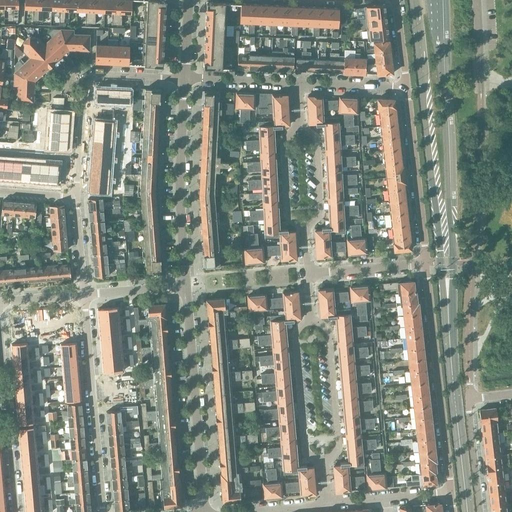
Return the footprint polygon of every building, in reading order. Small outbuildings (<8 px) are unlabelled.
[(18,14),(18,0),(4,0),(4,7),(12,7),(12,14),(18,14)] [(38,0),(24,0),(24,8),(33,8),(33,15),(38,15),(38,0)] [(51,0),(38,0),(38,15),(43,15),(43,9),(51,9),(51,0)] [(64,16),(64,0),(51,0),(51,9),(59,9),(59,16),(64,16)] [(78,10),(78,0),(64,0),(64,16),(69,17),(69,10),(78,10)] [(90,18),(91,0),(78,0),(78,10),(86,11),(85,17),(90,18)] [(104,12),(104,0),(91,0),(90,18),(95,18),(96,11),(104,12)] [(117,19),(117,0),(104,0),(104,12),(112,12),(112,19),(117,19)] [(131,0),(117,0),(117,19),(122,19),(122,12),(131,13),(131,0)] [(165,12),(166,0),(162,0),(142,0),(142,5),(145,5),(144,11),(165,12)] [(206,2),(206,13),(227,14),(227,9),(230,9),(230,3),(206,2)] [(252,4),(240,4),(239,22),(248,22),(251,23),(252,4)] [(263,5),(252,4),(251,23),(254,23),(262,23),(263,5)] [(385,16),(384,4),(363,7),(365,18),(385,16)] [(273,5),(263,5),(262,23),(269,23),(272,24),(273,5)] [(284,6),(273,5),(272,24),(275,24),(283,24),(284,6)] [(295,6),(284,6),(283,24),(291,24),(294,25),(295,6)] [(306,7),(295,6),(294,25),(297,25),(305,25),(306,7)] [(316,7),(306,7),(305,25),(312,25),(316,26),(316,7)] [(327,8),(316,7),(316,26),(319,26),(326,26),(327,8)] [(339,8),(327,8),(326,26),(338,27),(339,8)] [(165,12),(144,11),(144,21),(165,22),(165,12)] [(227,14),(206,13),(205,24),(226,25),(227,14)] [(387,26),(385,16),(365,18),(366,29),(387,26)] [(143,32),(164,33),(165,22),(144,21),(143,32)] [(226,25),(205,24),(205,35),(226,36),(226,25)] [(388,38),(387,26),(366,29),(368,40),(388,38)] [(53,37),(66,51),(68,49),(72,49),(73,34),(73,30),(53,29),(49,33),(53,37)] [(143,43),(164,44),(164,33),(143,32),(143,43)] [(73,34),(72,49),(80,50),(81,35),(73,34)] [(81,35),(80,50),(89,50),(89,35),(81,35)] [(226,36),(205,35),(204,46),(225,47),(226,36)] [(26,39),(51,65),(58,59),(45,45),(38,38),(31,37),(29,36),(26,39)] [(45,45),(58,59),(66,51),(53,37),(45,45)] [(7,38),(6,45),(12,46),(12,45),(14,45),(15,38),(7,38)] [(31,58),(44,72),(51,65),(26,39),(23,42),(25,43),(24,51),(31,58)] [(282,56),(281,70),(293,71),(294,52),(287,52),(288,40),(283,40),(283,48),(282,56)] [(366,50),(367,54),(390,52),(389,41),(374,42),(374,49),(366,50)] [(164,44),(143,43),(142,54),(163,55),(164,44)] [(107,45),(96,44),(95,63),(106,63),(107,45)] [(106,63),(117,64),(118,45),(107,45),(106,63)] [(128,64),(129,46),(118,45),(117,64),(128,64)] [(225,47),(204,46),(204,56),(225,57),(225,47)] [(2,48),(2,52),(0,53),(0,57),(12,59),(12,49),(2,48)] [(375,57),(376,64),(391,62),(390,52),(367,54),(367,58),(375,57)] [(271,70),(271,56),(272,53),(266,53),(266,55),(260,55),(260,69),(271,70)] [(295,71),(305,71),(306,53),(301,53),(301,59),(296,59),(295,71)] [(305,71),(315,72),(315,59),(310,59),(310,53),(306,53),(305,71)] [(139,65),(163,66),(163,55),(142,54),(142,59),(139,59),(139,65)] [(237,68),(248,69),(249,55),(238,54),(237,68)] [(315,72),(324,72),(325,60),(325,54),(320,54),(320,60),(315,59),(315,72)] [(325,60),(324,72),(333,72),(334,54),(330,54),(330,60),(325,60)] [(334,54),(333,72),(343,73),(343,61),(338,60),(338,55),(334,54)] [(248,69),(260,69),(260,55),(249,55),(248,69)] [(225,57),(204,56),(203,68),(227,69),(228,63),(225,63),(225,57)] [(271,70),(281,70),(282,56),(271,56),(271,70)] [(343,73),(354,73),(355,58),(344,57),(343,73)] [(17,63),(34,81),(44,72),(31,58),(23,65),(19,61),(17,63)] [(355,58),(354,73),(365,74),(366,58),(355,58)] [(376,64),(367,64),(367,69),(376,68),(377,74),(393,73),(391,62),(376,64)] [(13,85),(19,85),(34,85),(34,81),(17,63),(15,65),(14,81),(13,81),(13,85)] [(13,86),(13,85),(13,81),(2,80),(3,73),(0,72),(0,85),(2,85),(7,85),(7,86),(13,86)] [(13,89),(13,93),(33,94),(34,85),(19,85),(18,89),(13,89)] [(96,86),(95,102),(107,103),(107,87),(96,86)] [(107,87),(107,103),(118,103),(119,87),(107,87)] [(119,87),(118,103),(130,104),(130,88),(119,87)] [(145,89),(144,105),(159,106),(159,102),(161,102),(162,89),(145,89)] [(203,104),(203,107),(218,108),(219,92),(202,91),(202,103),(203,104)] [(242,121),(243,121),(244,121),(245,93),(236,92),(235,108),(240,108),(239,121),(242,121)] [(33,94),(13,93),(13,101),(18,101),(33,102),(33,94)] [(245,93),(244,121),(249,122),(250,108),(254,109),(255,93),(245,93)] [(261,102),(261,104),(273,103),(272,94),(257,93),(256,102),(261,102)] [(261,104),(262,107),(288,107),(287,94),(272,94),(273,103),(261,104)] [(307,95),(308,106),(337,104),(337,100),(323,101),(322,96),(307,95)] [(64,106),(65,97),(54,96),(53,106),(64,106)] [(348,113),(349,97),(339,97),(339,112),(343,112),(344,126),(346,126),(349,126),(348,113)] [(358,98),(349,97),(348,113),(349,126),(353,126),(353,125),(353,113),(357,113),(358,98)] [(377,99),(379,114),(396,112),(395,106),(396,105),(396,102),(394,101),(394,99),(377,99)] [(308,106),(308,115),(323,114),(323,109),(337,109),(337,104),(308,106)] [(144,105),(143,121),(158,122),(159,115),(160,115),(161,112),(160,110),(159,110),(159,106),(144,105)] [(203,116),(203,123),(217,124),(218,108),(203,107),(203,111),(202,111),(201,114),(201,116),(203,116)] [(272,112),(273,116),(288,115),(288,107),(262,107),(256,108),(256,113),(258,113),(272,112)] [(50,111),(49,120),(70,121),(70,112),(50,111)] [(379,114),(380,126),(397,124),(397,123),(398,122),(398,119),(396,117),(396,112),(379,114)] [(323,114),(308,115),(309,123),(316,123),(316,125),(320,125),(320,122),(339,121),(339,117),(324,118),(323,114)] [(273,120),(258,121),(258,126),(278,125),(278,127),(282,127),(282,125),(289,125),(288,115),(273,116),(273,120)] [(93,118),(93,128),(113,129),(114,120),(93,118)] [(49,120),(49,129),(69,130),(70,121),(49,120)] [(143,121),(142,137),(157,138),(158,134),(159,134),(160,132),(159,129),(158,129),(158,122),(143,121)] [(340,131),(339,121),(320,122),(320,125),(324,125),(324,132),(340,131)] [(202,136),(202,139),(217,140),(217,124),(203,123),(202,131),(201,130),(200,133),(200,135),(202,136)] [(380,126),(382,138),(398,137),(398,131),(399,130),(399,127),(397,126),(397,124),(380,126)] [(258,126),(259,136),(274,135),(274,127),(278,127),(278,125),(258,126)] [(93,128),(92,137),(113,138),(113,129),(93,128)] [(49,129),(48,138),(68,139),(69,130),(49,129)] [(324,132),(325,141),(354,139),(354,134),(340,135),(340,131),(324,132)] [(23,141),(33,142),(34,134),(23,133),(23,141)] [(245,140),(245,145),(275,143),(274,135),(259,136),(259,139),(245,140)] [(92,137),(91,146),(112,147),(113,138),(92,137)] [(142,137),(141,153),(157,153),(157,146),(158,147),(159,144),(159,142),(157,142),(157,138),(142,137)] [(382,138),(383,150),(400,149),(400,147),(401,146),(400,143),(399,142),(398,137),(382,138)] [(48,138),(47,147),(68,149),(68,139),(48,138)] [(201,148),(201,155),(216,156),(217,140),(202,139),(202,143),(200,143),(200,146),(200,148),(201,148)] [(354,139),(325,141),(325,151),(341,151),(340,145),(354,144),(354,139)] [(260,149),(260,154),(275,153),(275,143),(245,145),(246,150),(260,149)] [(91,146),(91,154),(111,156),(112,147),(91,146)] [(383,150),(384,163),(401,161),(400,155),(402,154),(401,151),(400,150),(400,149),(383,150)] [(341,151),(325,151),(326,162),(355,160),(355,156),(341,157),(341,151)] [(91,154),(90,164),(111,165),(111,156),(91,154)] [(246,162),(246,167),(276,165),(275,156),(260,157),(260,161),(246,162)] [(141,157),(140,174),(155,175),(156,168),(157,168),(157,166),(157,163),(156,163),(156,158),(141,157)] [(4,159),(2,180),(12,180),(13,159),(4,159)] [(13,159),(12,180),(20,181),(22,160),(13,159)] [(22,160),(20,181),(29,182),(31,161),(22,160)] [(200,166),(200,172),(215,172),(219,172),(219,166),(228,167),(228,166),(228,162),(219,161),(200,160),(200,161),(199,161),(199,163),(199,166),(200,166)] [(326,162),(326,171),(342,170),(342,166),(359,165),(358,160),(355,161),(355,160),(326,162)] [(31,161),(29,182),(39,182),(40,162),(31,161)] [(384,163),(386,175),(402,173),(402,172),(404,172),(403,166),(402,166),(401,161),(384,163)] [(40,162),(39,182),(48,183),(49,162),(40,162)] [(49,162),(48,183),(56,184),(58,163),(49,162)] [(90,164),(89,172),(110,174),(111,165),(90,164)] [(261,171),(261,175),(276,174),(276,165),(246,167),(247,167),(242,167),(242,172),(261,171)] [(326,171),(327,181),(356,179),(356,174),(342,175),(342,170),(326,171)] [(89,172),(88,182),(109,183),(110,174),(89,172)] [(199,183),(200,186),(214,187),(215,172),(200,172),(200,178),(198,178),(198,180),(198,183),(199,183)] [(140,174),(139,191),(155,191),(155,187),(156,187),(157,185),(156,182),(155,182),(155,175),(140,174)] [(243,185),(277,183),(276,174),(261,175),(261,179),(239,180),(239,185),(243,185)] [(386,180),(387,190),(404,188),(403,182),(405,182),(404,177),(403,177),(403,176),(386,178),(377,179),(378,181),(386,180)] [(327,181),(327,189),(343,188),(343,184),(356,184),(356,179),(327,181)] [(88,182),(88,191),(109,192),(109,183),(88,182)] [(262,189),(262,193),(277,192),(277,183),(243,185),(243,187),(248,187),(248,190),(262,189)] [(199,195),(200,203),(215,202),(214,193),(214,187),(200,186),(200,190),(198,190),(198,193),(198,195),(199,195)] [(343,188),(327,189),(328,199),(328,200),(343,199),(343,198),(343,193),(360,192),(360,187),(343,188)] [(387,190),(389,202),(405,200),(405,199),(406,198),(406,194),(405,193),(404,188),(387,190)] [(139,191),(141,208),(156,207),(155,200),(157,200),(157,197),(156,195),(155,195),(155,191),(139,191)] [(262,198),(263,202),(278,201),(277,192),(262,193),(248,193),(248,194),(244,194),(244,199),(262,198)] [(87,199),(88,210),(103,209),(102,197),(87,199)] [(36,216),(37,200),(3,199),(2,215),(36,216)] [(328,200),(328,211),(358,210),(358,209),(358,205),(343,205),(343,201),(343,199),(328,200)] [(389,202),(390,214),(407,212),(406,207),(407,205),(407,202),(406,201),(405,200),(389,202)] [(201,215),(201,219),(216,218),(215,202),(200,203),(200,210),(199,210),(199,213),(200,215),(201,215)] [(65,203),(50,204),(54,249),(69,248),(65,203)] [(244,216),(245,216),(249,215),(279,214),(278,204),(263,205),(263,210),(243,211),(244,216)] [(142,217),(142,224),(157,223),(157,219),(158,219),(158,216),(158,214),(156,214),(156,207),(141,208),(142,217)] [(88,210),(89,221),(104,220),(103,209),(88,210)] [(328,211),(329,220),(344,219),(344,215),(351,214),(358,214),(362,214),(361,209),(358,209),(358,210),(328,211)] [(390,214),(391,226),(408,225),(408,223),(409,222),(409,219),(407,218),(407,212),(390,214)] [(264,219),(264,223),(279,222),(279,214),(249,215),(245,216),(246,220),(264,219)] [(202,228),(202,235),(217,234),(216,218),(201,219),(201,223),(200,223),(200,226),(201,228),(202,228)] [(315,230),(315,231),(345,229),(344,219),(329,220),(329,227),(321,227),(321,230),(315,230)] [(89,221),(90,232),(105,231),(111,231),(110,225),(104,226),(104,220),(89,221)] [(264,223),(264,233),(283,232),(283,229),(280,230),(279,222),(264,223)] [(142,224),(143,240),(158,239),(158,232),(159,231),(159,229),(159,227),(157,227),(157,223),(142,224)] [(361,238),(360,225),(360,224),(355,225),(357,254),(367,253),(366,238),(361,238)] [(355,225),(354,225),(350,225),(352,239),(347,239),(348,255),(357,254),(355,225)] [(391,226),(393,238),(410,237),(409,231),(410,230),(410,227),(408,226),(408,225),(391,226)] [(280,241),(295,240),(295,231),(288,231),(288,229),(283,229),(283,232),(264,233),(265,237),(280,236),(280,241)] [(315,231),(315,239),(330,238),(330,234),(341,234),(341,237),(345,237),(345,233),(345,229),(315,231)] [(90,232),(91,243),(106,242),(112,241),(111,237),(105,238),(105,231),(90,232)] [(257,233),(253,233),(252,234),(255,263),(264,262),(263,247),(258,247),(257,233)] [(203,247),(204,251),(219,250),(217,234),(202,235),(203,242),(202,242),(201,245),(202,247),(203,247)] [(244,248),(245,264),(255,263),(252,234),(247,234),(249,248),(244,248)] [(315,239),(315,248),(345,246),(345,242),(345,237),(341,237),(341,242),(331,242),(330,238),(315,239)] [(410,237),(393,238),(394,251),(411,249),(411,248),(412,246),(412,243),(410,242),(410,237)] [(143,240),(145,256),(160,255),(159,251),(161,251),(161,248),(160,246),(159,246),(158,239),(143,240)] [(264,246),(265,251),(296,249),(295,240),(280,241),(280,245),(264,246)] [(91,243),(92,254),(106,253),(106,247),(112,246),(112,245),(119,245),(119,241),(106,242),(91,243)] [(345,246),(315,248),(316,257),(331,256),(331,252),(345,251),(345,246)] [(296,249),(265,251),(265,255),(270,255),(281,255),(281,260),(279,260),(296,259),(296,249)] [(219,250),(204,251),(204,255),(202,255),(203,267),(220,266),(219,250)] [(92,254),(93,265),(101,265),(107,264),(107,260),(106,253),(92,254)] [(160,255),(145,256),(146,272),(163,271),(162,259),(160,259),(160,255)] [(0,268),(0,283),(72,277),(71,263),(0,268)] [(116,264),(113,264),(114,267),(116,267),(116,274),(124,274),(123,263),(116,264)] [(101,265),(93,265),(94,277),(108,275),(108,269),(107,264),(101,265)] [(398,293),(400,293),(415,292),(415,290),(414,290),(413,281),(383,284),(384,289),(398,288),(398,293)] [(368,285),(359,286),(362,315),(366,314),(365,301),(370,300),(368,285)] [(357,315),(359,315),(362,315),(359,286),(350,287),(351,302),(356,302),(357,315)] [(318,289),(319,299),(348,296),(347,291),(333,293),(333,288),(318,289)] [(269,298),(269,303),(299,300),(298,291),(282,292),(283,297),(269,298)] [(401,305),(403,304),(417,303),(416,299),(418,299),(417,293),(416,293),(415,292),(400,293),(401,305)] [(266,294),(256,295),(260,330),(262,330),(262,324),(264,323),(263,310),(267,309),(266,294)] [(260,330),(256,295),(247,296),(249,311),(253,310),(255,331),(260,330)] [(319,299),(319,308),(334,307),(333,302),(344,301),(345,305),(350,305),(349,296),(348,296),(319,299)] [(207,314),(208,314),(227,312),(227,307),(226,307),(225,297),(206,299),(207,314)] [(284,306),(284,311),(299,310),(299,300),(269,303),(270,308),(284,306)] [(146,319),(165,318),(166,318),(165,303),(147,304),(148,314),(145,314),(146,319)] [(403,304),(404,316),(419,314),(418,303),(417,303),(403,304)] [(118,307),(97,308),(98,318),(118,316),(118,307)] [(327,318),(331,318),(331,315),(350,313),(350,309),(334,310),(334,307),(319,308),(320,317),(327,316),(327,318)] [(209,326),(209,329),(224,328),(223,316),(235,316),(247,315),(246,310),(234,311),(227,312),(208,314),(209,321),(207,321),(208,326),(209,326)] [(284,311),(284,315),(285,322),(293,321),(293,319),(300,318),(299,310),(284,311)] [(335,317),(336,324),(351,323),(350,313),(331,315),(331,318),(335,317)] [(404,316),(405,327),(421,325),(419,314),(404,316)] [(270,316),(271,331),(286,329),(285,322),(284,315),(270,316)] [(118,316),(98,318),(99,327),(119,325),(118,316)] [(150,323),(151,335),(166,333),(166,329),(167,329),(167,324),(165,325),(165,318),(146,319),(138,319),(134,320),(135,333),(139,332),(139,324),(150,323)] [(336,324),(337,333),(370,330),(370,326),(365,326),(351,327),(351,323),(336,324)] [(119,325),(99,327),(100,336),(120,334),(119,325)] [(405,327),(406,338),(422,336),(421,325),(405,327)] [(210,338),(211,345),(249,342),(249,338),(237,339),(225,340),(224,328),(209,329),(210,334),(208,334),(209,338),(210,338)] [(253,341),(258,340),(287,338),(286,329),(271,331),(271,334),(253,336),(253,341)] [(337,333),(337,343),(353,341),(352,336),(370,335),(370,330),(337,333)] [(135,339),(136,352),(168,349),(167,342),(168,342),(168,337),(166,337),(166,333),(151,335),(152,346),(141,347),(140,339),(135,339)] [(120,334),(100,336),(100,345),(121,343),(120,334)] [(406,338),(407,349),(423,348),(422,336),(406,338)] [(272,344),(272,348),(287,347),(287,338),(258,340),(258,345),(272,344)] [(27,342),(11,344),(12,355),(26,354),(28,354),(27,342)] [(76,342),(60,344),(60,351),(61,355),(77,354),(76,342)] [(212,357),(212,361),(227,360),(226,349),(237,348),(249,347),(249,342),(211,345),(211,353),(210,353),(211,358),(212,357)] [(338,344),(338,354),(372,351),(371,342),(369,342),(369,346),(353,348),(353,343),(338,344)] [(121,343),(100,345),(101,354),(122,352),(121,343)] [(402,361),(408,360),(424,359),(423,348),(407,349),(408,358),(402,359),(402,361)] [(153,355),(154,367),(169,366),(169,361),(170,361),(169,356),(168,357),(168,349),(136,352),(137,365),(142,364),(141,356),(153,355)] [(259,361),(288,358),(288,349),(272,350),(273,355),(255,357),(255,361),(259,361)] [(338,354),(339,363),(354,362),(354,357),(372,355),(372,351),(338,354)] [(122,352),(101,354),(102,363),(122,361),(122,352)] [(26,354),(12,355),(13,367),(27,365),(29,365),(28,354),(26,354)] [(77,354),(61,355),(61,363),(62,367),(78,365),(77,354)] [(274,364),(274,368),(289,367),(288,358),(259,361),(260,365),(274,364)] [(408,360),(410,371),(426,370),(424,359),(408,360)] [(213,370),(213,377),(252,375),(251,370),(239,371),(228,372),(227,360),(212,361),(212,366),(211,366),(211,370),(213,370)] [(122,361),(102,363),(103,372),(123,370),(122,361)] [(339,363),(340,372),(369,369),(368,364),(355,365),(354,362),(339,363)] [(27,365),(13,367),(14,378),(28,377),(30,377),(29,365),(27,365)] [(78,365),(62,367),(62,370),(62,375),(63,378),(79,376),(78,365)] [(138,371),(139,384),(170,381),(170,374),(171,374),(170,369),(169,369),(169,366),(154,367),(155,379),(143,380),(142,371),(138,371)] [(261,374),(261,379),(290,376),(289,367),(274,368),(274,373),(261,374)] [(340,372),(341,381),(356,379),(356,375),(369,374),(369,369),(340,372)] [(410,371),(411,382),(427,381),(426,370),(410,371)] [(214,389),(214,394),(229,392),(228,381),(240,380),(252,379),(252,375),(213,377),(214,385),(213,385),(213,390),(214,389)] [(79,376),(63,378),(63,383),(64,389),(80,388),(79,382),(79,376)] [(275,382),(276,386),(291,385),(290,376),(261,379),(261,383),(275,382)] [(28,377),(14,378),(15,389),(29,388),(31,388),(30,377),(28,377)] [(341,381),(342,390),(371,387),(370,383),(370,382),(356,383),(356,379),(341,381)] [(155,386),(156,398),(172,397),(171,393),(172,393),(172,388),(171,389),(170,381),(139,384),(140,396),(145,396),(144,387),(155,386)] [(411,385),(412,396),(428,395),(427,384),(411,385)] [(262,392),(262,397),(292,394),(291,385),(276,386),(276,391),(262,392)] [(342,390),(342,399),(358,397),(357,393),(371,392),(371,387),(342,390)] [(29,388),(15,389),(16,401),(30,400),(32,399),(31,388),(29,388)] [(80,388),(64,389),(64,395),(65,401),(81,400),(80,388)] [(215,402),(216,409),(254,407),(254,402),(242,403),(230,404),(229,392),(214,394),(215,398),(214,398),(214,402),(215,402)] [(277,400),(277,404),(292,403),(292,394),(262,397),(263,401),(277,400)] [(412,396),(414,407),(430,406),(428,395),(412,396)] [(141,403),(142,415),(173,413),(172,406),(173,406),(173,401),(172,401),(172,397),(156,398),(157,410),(146,411),(145,403),(141,403)] [(343,408),(372,405),(376,405),(376,400),(372,401),(372,400),(358,401),(358,397),(342,399),(343,408)] [(30,400),(16,401),(17,412),(31,411),(33,411),(32,399),(30,400)] [(62,411),(62,416),(82,414),(81,403),(67,404),(68,410),(62,411)] [(264,410),(264,415),(293,412),(292,403),(277,404),(277,408),(264,410)] [(132,411),(133,414),(137,413),(137,405),(128,406),(128,412),(132,411)] [(343,408),(344,417),(359,415),(359,411),(372,409),(372,405),(343,408)] [(414,407),(415,418),(431,417),(430,406),(414,407)] [(217,421),(217,425),(232,424),(231,413),(243,412),(255,411),(254,407),(216,409),(216,417),(215,417),(216,421),(217,421)] [(479,410),(480,421),(497,419),(496,408),(479,410)] [(31,411),(17,412),(18,424),(32,423),(34,423),(33,411),(31,411)] [(106,412),(107,423),(121,422),(120,411),(106,412)] [(278,418),(279,422),(294,421),(293,412),(264,415),(264,419),(278,418)] [(158,418),(159,430),(174,429),(174,425),(175,425),(174,420),(173,420),(173,413),(142,415),(143,428),(147,428),(147,419),(158,418)] [(68,419),(69,426),(83,425),(82,414),(62,416),(62,420),(68,419)] [(344,417),(345,425),(374,423),(373,418),(360,419),(359,415),(344,417)] [(415,418),(416,429),(432,428),(431,417),(415,418)] [(482,432),(482,433),(498,431),(497,419),(480,421),(480,422),(481,422),(482,427),(481,428),(481,431),(482,432)] [(35,429),(47,428),(46,420),(34,421),(35,429)] [(265,427),(266,432),(295,430),(294,421),(279,422),(279,426),(265,427)] [(107,423),(108,434),(122,433),(122,426),(126,426),(125,422),(121,422),(107,423)] [(345,425),(346,435),(361,433),(360,429),(374,427),(374,423),(345,425)] [(218,434),(218,441),(257,438),(257,434),(244,435),(233,436),(232,424),(217,425),(217,429),(216,429),(217,434),(218,434)] [(64,433),(64,438),(84,436),(83,425),(69,426),(69,432),(64,433)] [(32,426),(18,427),(19,439),(33,438),(35,438),(34,426),(32,426)] [(416,429),(417,440),(433,439),(432,428),(416,429)] [(143,435),(144,448),(175,445),(175,438),(176,438),(176,433),(174,433),(174,429),(159,430),(160,442),(148,443),(148,434),(143,435)] [(280,436),(280,441),(296,439),(295,430),(266,432),(261,433),(261,442),(266,441),(266,437),(280,436)] [(483,440),(484,445),(500,443),(498,431),(482,433),(483,434),(482,435),(482,439),(483,440)] [(108,434),(109,445),(140,442),(139,437),(123,439),(122,433),(108,434)] [(346,437),(347,446),(375,444),(375,439),(361,440),(361,435),(346,437)] [(70,441),(71,448),(85,447),(84,436),(64,438),(65,441),(70,441)] [(33,438),(19,439),(20,451),(34,449),(36,449),(35,438),(33,438)] [(219,453),(220,457),(235,456),(234,444),(245,443),(245,444),(257,443),(257,438),(218,441),(219,449),(218,449),(218,453),(219,453)] [(417,440),(418,451),(435,450),(433,439),(417,440)] [(267,453),(296,451),(296,441),(280,442),(281,447),(262,448),(263,453),(267,453)] [(109,445),(110,456),(124,455),(123,448),(127,448),(131,447),(140,446),(140,442),(109,445)] [(347,446),(347,455),(362,453),(362,449),(376,448),(379,447),(379,443),(375,444),(347,446)] [(485,455),(485,456),(501,454),(500,443),(484,445),(484,450),(484,451),(484,454),(485,455)] [(161,450),(161,462),(177,461),(176,457),(178,457),(177,452),(176,452),(175,445),(144,448),(145,460),(150,459),(149,451),(161,450)] [(71,448),(72,459),(86,458),(85,447),(71,448)] [(34,449),(20,451),(21,462),(35,461),(37,461),(36,449),(34,449)] [(61,460),(60,449),(52,450),(53,460),(61,460)] [(418,451),(419,462),(435,461),(436,461),(436,460),(435,450),(418,451)] [(282,456),(282,461),(297,459),(296,451),(267,453),(268,457),(282,456)] [(379,452),(374,453),(377,488),(386,488),(385,472),(380,473),(379,452)] [(362,453),(347,455),(348,462),(344,462),(344,465),(363,463),(362,453)] [(377,488),(374,453),(371,453),(372,459),(370,460),(371,473),(366,474),(368,489),(377,488)] [(501,454),(485,456),(485,458),(485,459),(485,463),(486,463),(486,468),(502,466),(501,454)] [(111,467),(125,466),(142,464),(142,460),(125,462),(124,455),(110,456),(111,467)] [(220,473),(238,472),(247,471),(247,472),(259,471),(259,466),(236,468),(235,456),(220,457),(220,461),(219,461),(219,466),(220,466),(221,473),(220,473)] [(72,463),(73,470),(87,469),(86,458),(72,459),(66,460),(66,463),(72,463)] [(297,459),(282,461),(283,470),(302,469),(302,466),(298,466),(297,459)] [(35,461),(21,462),(22,473),(36,472),(38,472),(37,461),(35,461)] [(151,479),(161,478),(178,477),(177,470),(178,470),(178,465),(177,465),(177,461),(161,462),(162,474),(151,474),(150,467),(146,467),(147,480),(151,479)] [(419,462),(420,474),(436,473),(436,472),(437,472),(436,465),(435,466),(435,461),(419,462)] [(273,498),(270,462),(265,462),(267,483),(262,483),(264,498),(273,498)] [(272,462),(270,462),(273,498),(282,497),(281,482),(276,482),(275,468),(273,468),(272,462)] [(333,465),(334,474),(349,473),(349,468),(364,467),(363,463),(344,465),(344,462),(340,462),(340,465),(333,465)] [(111,467),(112,478),(126,477),(136,476),(136,471),(126,472),(125,466),(111,467)] [(298,473),(298,477),(314,476),(313,467),(306,468),(306,466),(302,466),(302,469),(283,470),(283,474),(298,473)] [(67,476),(67,482),(88,480),(87,469),(73,470),(73,476),(67,476)] [(488,481),(488,482),(504,480),(503,469),(487,470),(487,476),(487,477),(487,481),(488,481)] [(36,472),(22,473),(23,485),(37,483),(39,483),(38,472),(36,472)] [(220,473),(221,487),(241,486),(241,481),(238,481),(238,472),(220,473)] [(334,474),(335,483),(364,480),(363,476),(349,477),(349,473),(334,474)] [(436,473),(420,474),(419,474),(420,479),(405,481),(406,486),(436,483),(435,474),(436,474),(436,473)] [(285,483),(285,487),(315,485),(314,476),(298,477),(299,481),(285,483)] [(112,478),(113,489),(127,488),(126,477),(112,478)] [(159,488),(160,493),(180,491),(179,477),(178,477),(161,478),(162,488),(159,488)] [(74,486),(75,492),(89,491),(88,480),(67,482),(67,486),(74,486)] [(248,481),(249,490),(261,488),(260,480),(248,481)] [(364,480),(335,483),(335,492),(351,491),(350,486),(364,485),(364,480)] [(489,489),(489,494),(505,492),(504,480),(488,482),(488,483),(487,484),(488,488),(489,489)] [(37,483),(23,485),(24,496),(38,495),(40,495),(39,483),(37,483)] [(315,485),(285,487),(286,492),(300,491),(300,495),(315,494),(315,485)] [(241,486),(221,487),(222,502),(242,500),(240,500),(239,491),(242,490),(241,486)] [(113,489),(114,500),(128,499),(127,488),(113,489)] [(69,504),(76,503),(90,502),(89,491),(75,492),(75,498),(69,499),(69,504)] [(180,491),(160,493),(160,497),(163,497),(163,507),(181,506),(180,491)] [(491,505),(507,503),(505,492),(489,494),(490,499),(489,500),(490,504),(491,505)] [(38,495),(24,496),(25,507),(39,506),(41,506),(40,495),(38,495)] [(145,497),(139,498),(132,499),(132,500),(139,500),(140,509),(145,509),(145,497)] [(128,499),(114,500),(115,511),(129,510),(128,499)] [(90,511),(90,502),(76,503),(69,504),(69,508),(76,508),(76,511),(90,511)] [(412,506),(412,511),(441,511),(441,510),(442,509),(442,506),(441,505),(441,503),(425,505),(426,511),(422,511),(417,511),(417,505),(412,506)] [(507,511),(507,503),(491,505),(491,507),(490,507),(490,511),(491,511),(507,511)]
